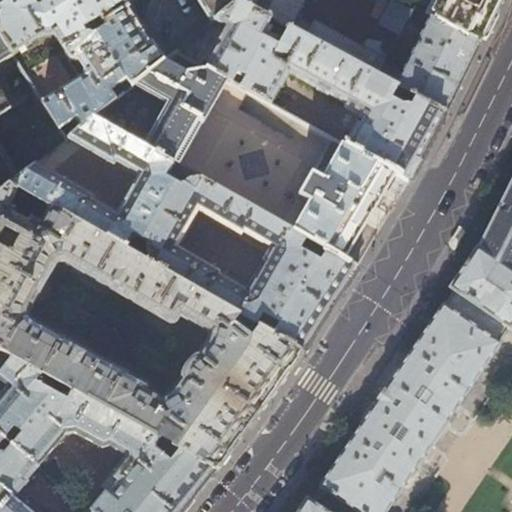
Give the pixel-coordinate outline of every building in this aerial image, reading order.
[(14,0),(0,9),(0,37),(12,57),(13,58),(50,34),(61,52),(62,51),(89,33),(87,30),(99,23),(101,26),(130,8),(124,0),(14,0)] [(0,0),(0,9),(14,0),(0,0)] [(198,0),(213,22),(216,20),(238,2),(240,0),(198,0)] [(295,19),(305,0),(240,0),(238,2),(270,20),(288,29),(396,87),(413,97),(445,114),(461,80),(479,45),(400,5),(387,31),(408,40),(413,31),(421,36),(404,72),(398,69),(401,64),(387,56),(391,49),(381,44),(364,40),(361,47),(322,27),(318,32),(295,19)] [(500,0),(390,0),(400,5),(479,45),(487,29),(494,15),(500,0)] [(263,31),(270,20),(238,2),(216,20),(231,28),(223,43),(224,44),(220,53),(219,53),(210,69),(211,70),(209,72),(226,81),(233,85),(238,76),(247,81),(242,90),(272,107),(289,75),(319,91),(318,93),(329,99),(330,97),(349,108),(347,111),(364,121),(365,119),(367,121),(362,129),(359,127),(347,148),(395,175),(408,182),(425,150),(445,114),(413,97),(407,109),(389,100),(396,87),(288,29),(278,49),(264,41),(268,34),(263,31)] [(130,8),(101,26),(105,32),(93,39),(89,33),(62,51),(80,81),(42,105),(57,128),(74,118),(82,128),(92,119),(112,104),(105,93),(115,87),(121,96),(164,62),(143,29),(130,8)] [(0,64),(12,57),(0,37),(0,64)] [(175,53),(164,62),(121,96),(112,104),(92,119),(172,164),(196,121),(201,124),(226,81),(209,72),(175,53)] [(0,115),(9,110),(0,95),(0,193),(10,185),(17,180),(0,154),(0,115)] [(301,353),(314,333),(326,314),(341,292),(356,268),(344,261),(327,252),(320,262),(299,251),(305,240),(291,232),(202,181),(195,191),(193,189),(195,186),(189,183),(187,186),(184,184),(182,184),(178,186),(171,182),(168,173),(173,165),(172,164),(92,119),(82,128),(67,140),(115,165),(116,163),(139,177),(116,216),(92,202),(94,199),(36,165),(17,180),(10,185),(18,190),(50,208),(126,252),(134,238),(146,245),(146,248),(147,250),(150,251),(148,255),(154,258),(156,254),(159,257),(152,267),(239,317),(255,326),(261,316),(277,325),(271,335),(301,353)] [(368,221),(395,175),(347,148),(333,140),(311,177),(310,176),(298,198),(308,204),(291,232),(305,240),(327,252),(344,261),(368,221)] [(511,511),(511,176),(475,249),(474,248),(447,287),(450,290),(441,305),(439,304),(437,307),(438,308),(389,380),(388,380),(386,383),(384,381),(381,385),(383,386),(373,402),(371,401),(368,405),(370,406),(368,409),(369,410),(320,481),(318,483),(320,485),(310,500),(306,498),(296,511),(511,511)] [(156,439),(165,428),(180,439),(174,448),(215,471),(253,419),(260,409),(301,353),(271,335),(257,327),(251,337),(234,324),(239,317),(152,267),(126,252),(50,208),(39,226),(29,220),(25,226),(14,220),(15,217),(14,215),(13,213),(14,212),(8,209),(18,190),(10,185),(0,193),(0,350),(12,358),(40,373),(72,391),(156,439)] [(34,384),(40,373),(12,358),(0,373),(0,382),(9,389),(0,400),(0,436),(38,468),(66,435),(75,434),(102,450),(109,448),(125,458),(125,461),(101,490),(106,493),(91,511),(181,511),(215,471),(174,448),(156,439),(72,391),(66,401),(34,384)] [(34,511),(15,496),(38,468),(0,436),(0,511),(91,511),(89,511),(34,511)]
